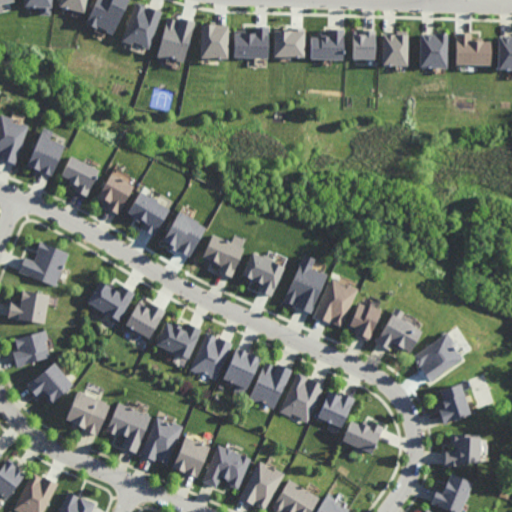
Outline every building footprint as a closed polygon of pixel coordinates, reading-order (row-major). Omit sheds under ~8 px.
[(0,0),(0,12),(2,12),(1,4),(13,2),(13,0),(0,0)] [(39,7),(38,15),(50,15),(50,0),(23,0),(23,6),(39,7)] [(83,12),(86,0),(59,0),(58,7),(83,12)] [(113,34),(127,0),(95,0),(86,23),(113,34)] [(161,11),(134,2),(122,40),(148,49),(161,11)] [(193,22),(167,16),(157,55),(183,62),(193,22)] [(199,58),(227,58),(228,25),(200,24),(199,58)] [(267,58),(268,27),(253,26),(253,33),(233,33),(233,57),(267,58)] [(304,31),(274,29),(273,57),(303,58),(304,31)] [(309,59),(343,60),(344,29),(327,29),(327,36),(310,35),(309,59)] [(351,59),(374,60),(375,31),(352,30),(351,59)] [(382,32),(381,64),(406,65),(407,33),(382,32)] [(490,41),(470,41),(470,33),(455,33),(455,64),(489,65),(490,41)] [(418,67),(446,68),(447,34),(419,34),(418,67)] [(511,69),(511,36),(498,36),(496,69),(511,69)] [(28,125),(0,115),(0,157),(15,163),(28,125)] [(64,145),(41,134),(27,165),(51,175),(64,145)] [(70,156),(60,177),(70,182),(68,186),(87,195),(99,169),(70,156)] [(96,200),(119,213),(134,185),(111,173),(96,200)] [(155,233),(170,208),(140,191),(126,215),(155,233)] [(207,227),(180,211),(163,241),(189,256),(207,227)] [(213,226),(247,241),(239,260),(205,246),(213,226)] [(68,253),(40,242),(33,260),(24,257),(18,272),(55,286),(68,253)] [(256,244),(286,255),(278,275),(248,263),(256,244)] [(305,254),(330,265),(313,303),(288,292),(305,254)] [(316,317),(341,327),(357,289),(332,279),(316,317)] [(121,319),(132,294),(101,280),(90,305),(121,319)] [(45,323),(49,294),(22,291),(21,302),(10,301),(8,319),(45,323)] [(149,339),(165,311),(142,297),(126,325),(149,339)] [(347,329),(368,340),(382,311),(361,301),(347,329)] [(160,342),(171,314),(201,326),(191,354),(160,342)] [(422,331),(392,314),(378,340),(408,357),(422,331)] [(232,342),(206,330),(190,368),(215,379),(232,342)] [(17,348),(12,350),(17,367),(52,356),(44,331),(14,340),(17,348)] [(412,356),(430,381),(463,358),(445,333),(412,356)] [(244,395),(261,358),(238,347),(223,379),(237,385),(234,390),(244,395)] [(249,398),(274,409),(291,371),(267,360),(249,398)] [(39,399),(43,396),(49,404),(73,386),(56,363),(28,384),(39,399)] [(308,422),(324,384),(297,372),(280,411),(308,422)] [(445,422),(469,415),(459,384),(436,391),(445,422)] [(343,426),(354,397),(330,388),(320,417),(343,426)] [(99,435),(110,404),(77,392),(66,423),(99,435)] [(151,415),(117,403),(107,431),(125,438),(121,447),(137,453),(151,415)] [(141,454),(168,466),(184,428),(157,416),(141,454)] [(382,427),(362,419),(360,424),(350,421),(342,441),(373,453),(382,427)] [(480,435),(446,435),(446,465),(480,465),(480,435)] [(173,467),(197,478),(211,446),(187,436),(173,467)] [(251,457),(217,445),(203,481),(218,487),(219,482),(239,489),(251,457)] [(0,493),(0,472),(8,461),(25,472),(7,498),(0,493)] [(239,496),(263,511),(285,475),(260,461),(239,496)] [(23,511),(43,511),(57,484),(33,472),(14,507),(23,511)] [(460,511),(473,483),(450,473),(446,483),(440,480),(431,502),(455,511),(460,511)] [(311,511),(319,496),(288,480),(273,508),(280,511),(311,511)] [(91,511),(95,501),(66,491),(58,511),(91,511)] [(346,511),(349,507),(324,496),(316,511),(346,511)]
